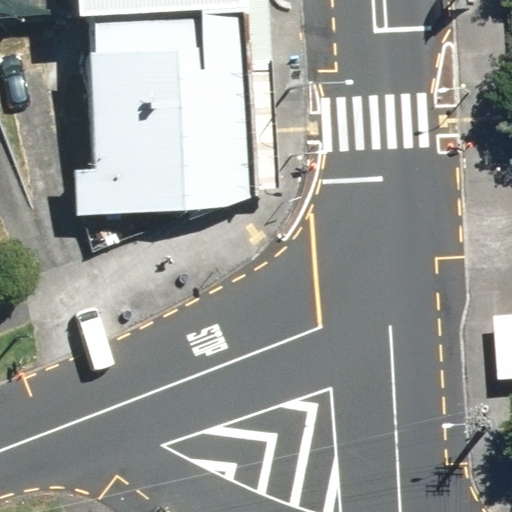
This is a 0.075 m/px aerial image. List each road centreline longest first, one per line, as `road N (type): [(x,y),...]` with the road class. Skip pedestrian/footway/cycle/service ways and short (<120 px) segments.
road 1 (tertiary): [(114,403),(399,299)]
road 2 (tertiary): [(399,299),(387,0)]
road 3 (tertiary): [(412,511),(399,299)]
road 4 (tertiary): [(262,511),(114,403)]
road 5 (tertiary): [(114,403),(0,447)]
